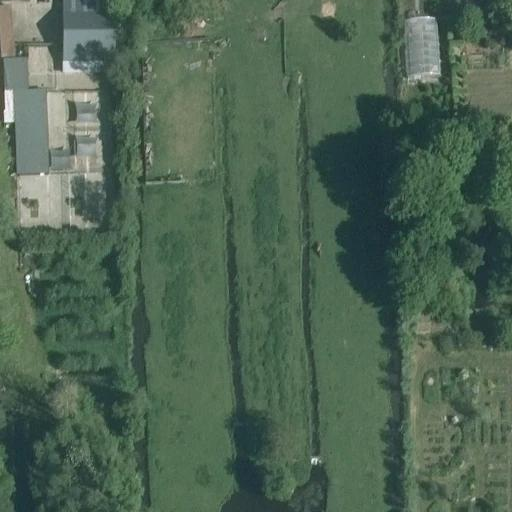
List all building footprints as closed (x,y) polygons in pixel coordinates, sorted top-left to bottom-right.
[(110,0),(63,0),(65,67),(112,66),(110,0)] [(404,0),(405,15),(432,15),(431,0),(404,0)] [(454,0),(455,14),(487,13),(486,0),(454,0)] [(10,7),(0,7),(0,38),(2,59),(14,58),(10,7)] [(3,60),(4,93),(28,93),(27,60),(3,60)] [(14,94),(16,138),(45,137),(44,93),(14,94)]
